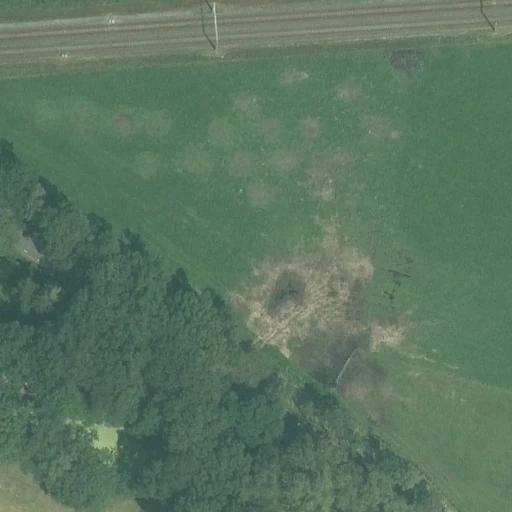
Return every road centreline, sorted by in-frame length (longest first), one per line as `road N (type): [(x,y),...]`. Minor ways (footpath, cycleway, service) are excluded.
road 1 (tertiary): [(395,511),(326,454),(0,225)]
road 2 (track): [(0,383),(148,393),(188,384),(204,369)]
